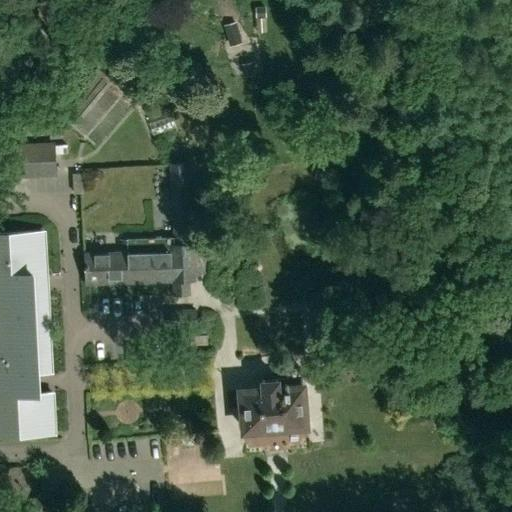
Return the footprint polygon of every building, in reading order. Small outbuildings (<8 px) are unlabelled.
[(230,46),(241,42),(235,22),(224,26),(230,46)] [(4,177),(57,175),(55,143),(2,145),(4,177)] [(127,250),(169,249),(169,243),(194,242),(196,275),(205,273),(200,259),(200,235),(193,235),(188,162),(169,162),(172,236),(127,238),(127,250)] [(53,373),(46,230),(0,232),(0,437),(57,434),(55,391),(40,391),(40,374),(53,373)] [(106,236),(106,249),(123,250),(123,236),(106,236)] [(169,249),(127,250),(83,252),(85,284),(172,281),(173,295),(190,294),(190,281),(196,280),(196,275),(194,242),(169,243),(169,249)] [(196,308),(168,308),(169,327),(197,326),(196,308)] [(301,380),(300,368),(286,369),(286,377),(280,378),(280,379),(262,380),(263,387),(240,389),(243,430),(306,426),(303,380),(301,380)] [(511,383),(473,390),(477,413),(507,409),(505,399),(511,397),(511,383)]
